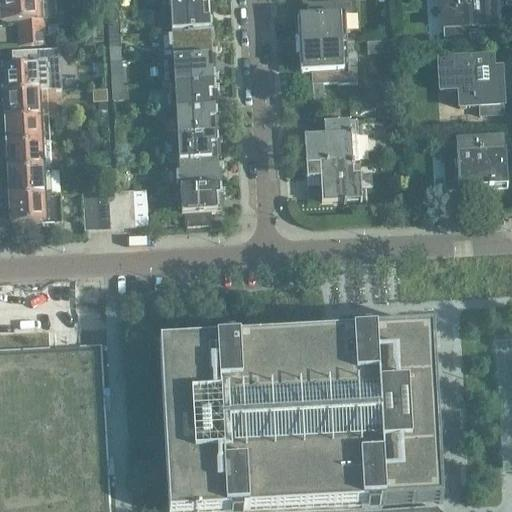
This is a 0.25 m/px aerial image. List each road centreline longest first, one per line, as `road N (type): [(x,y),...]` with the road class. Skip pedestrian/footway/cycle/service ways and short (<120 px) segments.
road 1 (residential): [(270,255),(0,271)]
road 2 (residential): [(254,0),(270,255)]
road 3 (residential): [(511,244),(270,255)]
